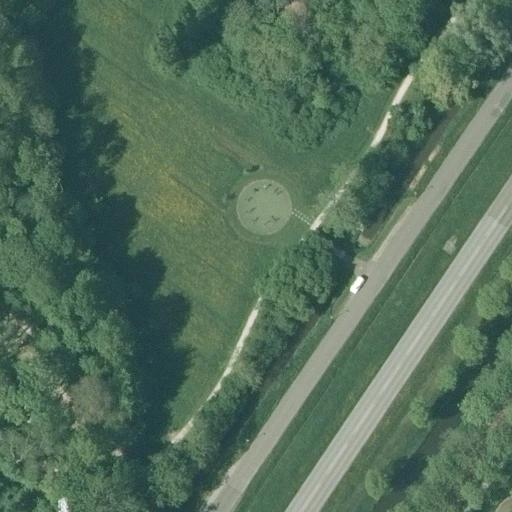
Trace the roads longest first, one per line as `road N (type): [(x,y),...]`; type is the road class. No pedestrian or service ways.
road 1 (unclassified): [(217,511),(511,79)]
road 2 (secondary): [(305,511),(511,206)]
road 3 (unclassified): [(441,511),(511,410)]
